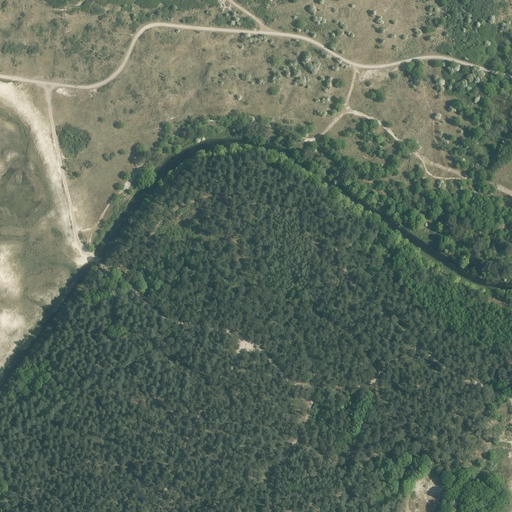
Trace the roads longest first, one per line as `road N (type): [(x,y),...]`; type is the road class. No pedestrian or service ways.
road 1 (track): [(356,66),(295,36),(151,25),(113,76),(87,86),(48,82)]
road 2 (track): [(511,77),(441,57),(356,66)]
